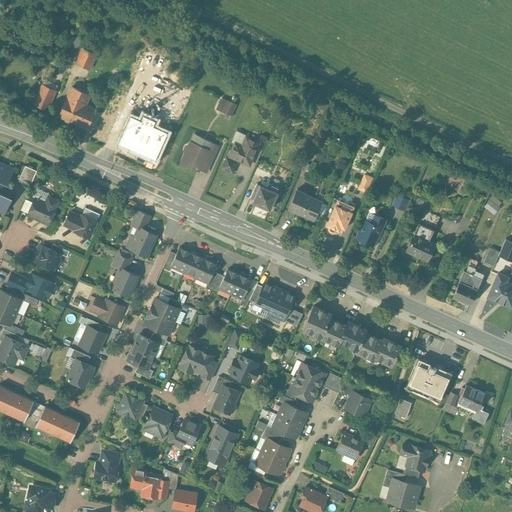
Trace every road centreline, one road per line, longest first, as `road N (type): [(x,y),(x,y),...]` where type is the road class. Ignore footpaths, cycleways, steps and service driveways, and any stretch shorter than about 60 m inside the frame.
road 1 (track): [(174,0),(511,160)]
road 2 (secondary): [(184,204),(511,352)]
road 3 (secondary): [(0,124),(184,204)]
road 4 (residential): [(112,375),(184,204)]
